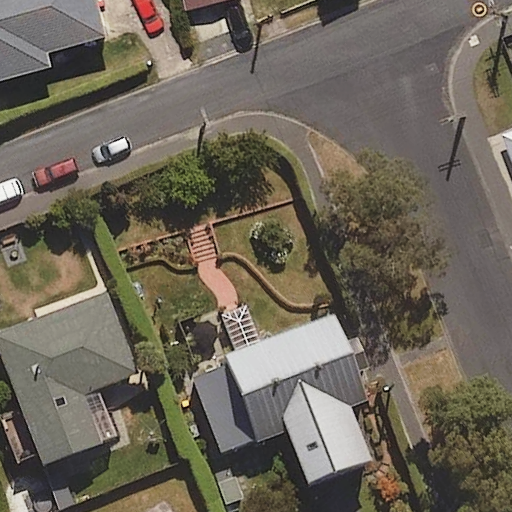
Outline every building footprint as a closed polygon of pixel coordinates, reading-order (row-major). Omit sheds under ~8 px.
[(118,38),(107,0),(0,0),(0,85),(54,70),(50,57),(118,38)] [(232,0),(183,0),(187,12),(232,0)] [(511,132),(497,138),(511,175),(511,132)] [(139,372),(109,292),(0,331),(0,358),(19,410),(12,413),(33,470),(99,445),(80,394),(139,372)] [(349,408),(368,402),(336,314),(224,354),(226,360),(190,373),(220,454),(284,431),(305,488),(370,465),(349,408)]
